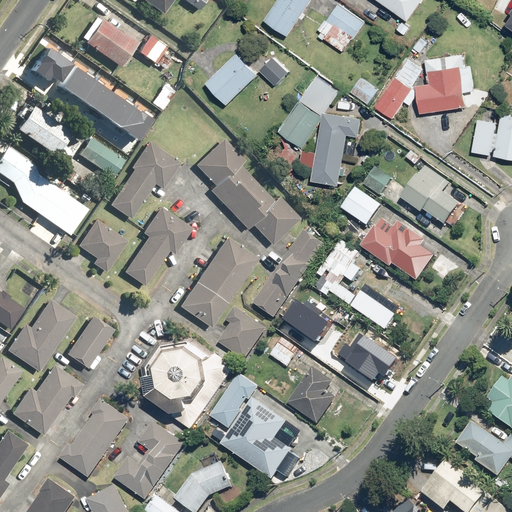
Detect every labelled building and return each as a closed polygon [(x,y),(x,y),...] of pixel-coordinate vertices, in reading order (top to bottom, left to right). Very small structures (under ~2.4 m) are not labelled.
[(171,0),(145,0),(163,12),(171,0)] [(185,0),(185,1),(198,9),(203,0),(185,0)] [(279,0),(266,22),(291,36),(311,0),(279,0)] [(382,0),(411,19),(423,0),(382,0)] [(340,5),(320,33),(344,50),(363,22),(340,5)] [(104,19),(86,43),(120,68),(138,45),(104,19)] [(480,27),(472,38),(482,46),(490,35),(480,27)] [(148,38),(138,54),(156,65),(166,49),(148,38)] [(46,48),(31,70),(44,79),(47,75),(56,82),(69,63),(46,48)] [(209,82),(230,102),(258,74),(238,53),(209,82)] [(275,58),(263,72),(278,84),(289,70),(275,58)] [(72,67),(59,86),(136,138),(149,119),(72,67)] [(420,87),(424,113),(468,106),(462,67),(431,72),(433,85),(420,87)] [(281,129),(300,143),(338,91),(319,77),(281,129)] [(380,89),(363,78),(354,91),(371,103),(380,89)] [(397,78),(378,107),(395,118),(414,89),(397,78)] [(31,108),(16,129),(63,162),(78,141),(31,108)] [(326,112),(315,180),(341,184),(349,135),(362,137),(365,119),(326,112)] [(511,116),(506,115),(497,155),(511,157),(511,116)] [(481,118),(474,153),(492,156),(499,122),(481,118)] [(224,138),(193,167),(248,227),(251,224),(272,245),(299,219),(279,197),(274,202),(239,165),(244,160),(224,138)] [(89,139),(79,155),(112,175),(122,159),(89,139)] [(150,143),(108,203),(138,224),(180,164),(150,143)] [(69,236),(88,209),(38,173),(33,164),(8,144),(0,154),(0,173),(13,183),(21,201),(69,236)] [(425,166),(404,198),(424,212),(426,209),(448,224),(461,204),(445,193),(451,183),(425,166)] [(368,185),(384,195),(394,179),(378,169),(368,185)] [(366,226),(381,203),(359,189),(344,212),(366,226)] [(122,270),(147,286),(188,226),(163,209),(122,270)] [(381,218),(363,246),(392,265),(394,263),(421,281),(438,255),(425,246),(428,241),(401,223),(397,228),(381,218)] [(107,272),(127,241),(94,220),(74,251),(107,272)] [(274,319),(326,245),(305,230),(252,304),(274,319)] [(180,305),(214,327),(259,258),(225,236),(180,305)] [(342,241),(321,273),(342,287),(363,255),(342,241)] [(366,290),(354,306),(389,332),(400,316),(366,290)] [(0,292),(0,322),(10,330),(24,309),(0,292)] [(304,297),(288,319),(322,342),(337,320),(304,297)] [(12,352),(38,371),(76,317),(50,299),(12,352)] [(250,356),(266,328),(236,310),(219,338),(250,356)] [(94,315),(66,355),(86,369),(115,330),(94,315)] [(280,332),(266,351),(286,366),(300,347),(280,332)] [(346,343),(338,354),(373,378),(377,372),(383,376),(396,358),(359,333),(349,346),(346,343)] [(220,354),(191,336),(161,343),(143,368),(146,379),(149,399),(174,414),(191,412),(189,400),(199,400),(207,411),(222,389),(238,366),(220,354)] [(1,356),(0,357),(0,405),(23,372),(1,356)] [(49,361),(12,413),(45,436),(82,384),(49,361)] [(315,368),(291,402),(316,419),(340,385),(315,368)] [(213,412),(231,425),(260,386),(242,372),(213,412)] [(272,373),(265,380),(283,396),(289,389),(272,373)] [(511,380),(506,376),(490,397),(497,402),(491,410),(511,426),(511,380)] [(255,399),(245,415),(244,414),(224,443),(273,477),(293,448),(278,437),(288,421),(255,399)] [(132,420),(103,400),(61,457),(90,478),(132,420)] [(132,458),(117,480),(147,501),(189,442),(159,421),(142,444),(153,451),(142,466),(132,458)] [(511,437),(507,445),(474,421),(458,443),(499,474),(511,459),(511,437)] [(8,430),(0,440),(0,484),(28,445),(8,430)] [(167,483),(176,490),(195,466),(186,458),(167,483)] [(461,468),(460,469),(449,460),(424,492),(448,511),(456,501),(469,511),(511,511),(511,510),(461,468)] [(235,486),(224,462),(195,474),(178,498),(196,511),(200,511),(212,496),(235,486)] [(25,511),(74,511),(82,502),(50,479),(25,511)] [(93,511),(130,511),(124,498),(122,499),(116,486),(94,495),(88,498),(93,511)] [(180,511),(161,496),(149,509),(152,511),(180,511)] [(396,511),(425,511),(415,498),(396,511)]
